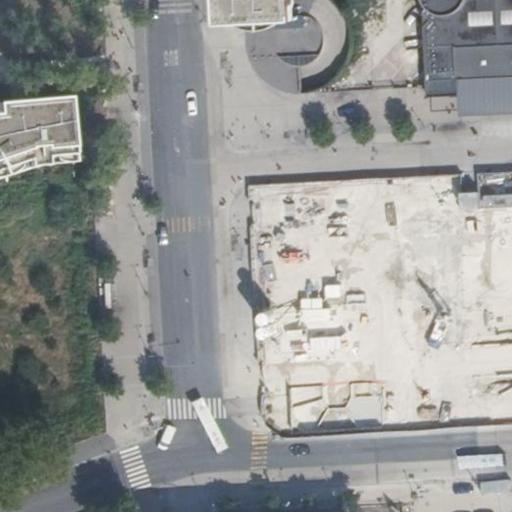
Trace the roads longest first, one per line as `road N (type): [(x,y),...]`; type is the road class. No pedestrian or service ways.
road 1 (unclassified): [(200,457),(174,0)]
road 2 (residential): [(511,444),(200,457)]
road 3 (residential): [(200,457),(19,511)]
